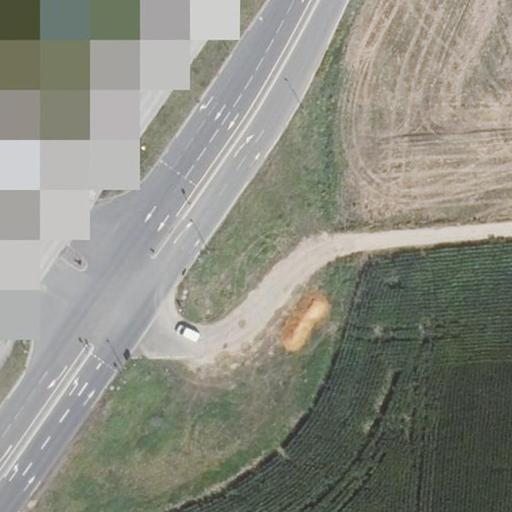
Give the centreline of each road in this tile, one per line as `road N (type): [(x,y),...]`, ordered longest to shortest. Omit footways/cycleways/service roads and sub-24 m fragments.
road 1 (primary): [(1,511),(221,199),(336,0)]
road 2 (primary): [(287,0),(0,434)]
road 3 (track): [(294,254),(511,233)]
